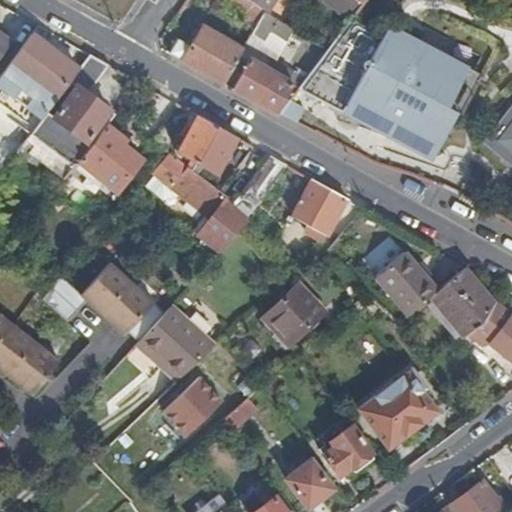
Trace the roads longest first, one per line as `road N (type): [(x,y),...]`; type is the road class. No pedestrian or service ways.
road 1 (residential): [(126,50),(511,269)]
road 2 (residential): [(0,461),(110,340)]
road 3 (residential): [(511,417),(382,511)]
